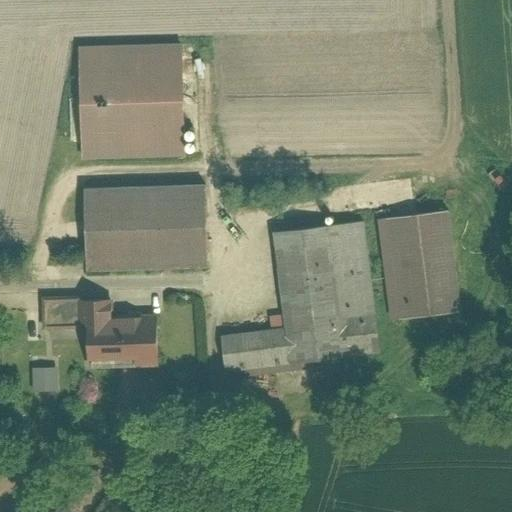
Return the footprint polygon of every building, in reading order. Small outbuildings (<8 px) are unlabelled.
[(182,43),(80,47),(84,161),(186,157),(182,43)] [(206,185),(85,189),(87,273),(209,269),(206,185)] [(453,211),(380,220),(393,322),(466,312),(453,211)] [(364,222),(275,233),(287,330),(222,338),(226,371),(380,351),(364,222)] [(115,298),(40,298),(40,337),(92,337),(92,364),(158,364),(158,318),(115,318),(115,298)] [(59,363),(34,364),(35,389),(61,387),(59,363)]
